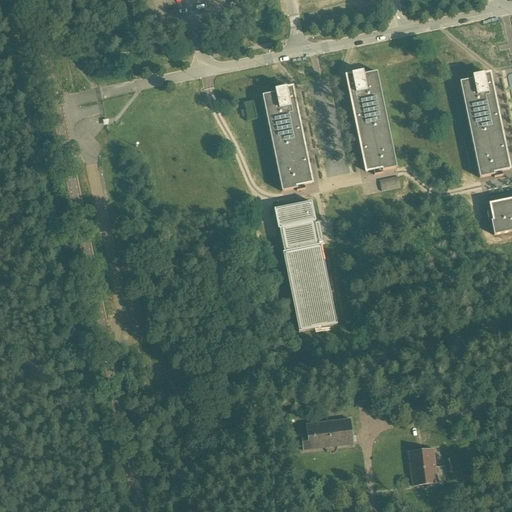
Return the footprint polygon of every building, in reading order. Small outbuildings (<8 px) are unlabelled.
[(362,72),(351,74),(351,75),(346,76),(347,82),(346,82),(347,87),(350,86),(351,92),(349,92),(353,114),(354,119),(357,118),(358,123),(355,124),(360,146),(359,146),(360,151),(363,150),(365,155),(362,156),(365,172),(373,171),(374,175),(383,174),(382,171),(396,168),(376,72),(363,75),(362,72)] [(459,82),(479,178),(493,176),(493,178),(502,176),(501,171),(509,170),(505,153),(503,154),(502,149),(505,148),(504,143),(503,143),(499,121),(496,122),(495,117),(498,116),(497,111),(492,90),(490,90),(489,85),(492,84),(491,80),(490,80),(489,74),(484,75),(483,74),(472,76),(472,80),(459,82)] [(262,96),(281,192),(296,189),(296,192),(305,190),(304,185),(311,183),(308,167),(305,167),(304,162),(308,161),(307,157),(306,157),(301,135),(299,135),(298,130),(301,130),(300,125),(299,125),(295,103),(292,104),(291,99),(294,98),(293,93),(292,88),(286,89),(286,87),(274,90),(275,93),(262,96)] [(246,116),(247,120),(256,119),(252,102),(244,104),(245,110),(241,111),(242,117),(246,116)] [(400,188),(398,177),(379,181),(381,192),(400,188)] [(490,222),(492,228),(493,236),(511,231),(511,199),(511,200),(511,203),(507,204),(506,201),(489,205),(491,212),(486,213),(488,222),(490,222)] [(337,324),(336,324),(320,246),(321,246),(321,245),(318,245),(317,240),(319,240),(317,231),(316,231),(314,222),(315,222),(311,202),(310,202),(310,203),(274,211),(274,210),(273,210),(277,230),(278,229),(283,253),(282,253),(282,254),(283,253),(298,332),(297,332),(297,333),(337,325),(337,324)] [(357,388),(358,402),(367,402),(366,388),(357,388)] [(306,425),(307,435),(301,435),(303,451),(353,445),(350,420),(306,425)] [(434,449),(408,452),(413,487),(438,483),(434,449)]
